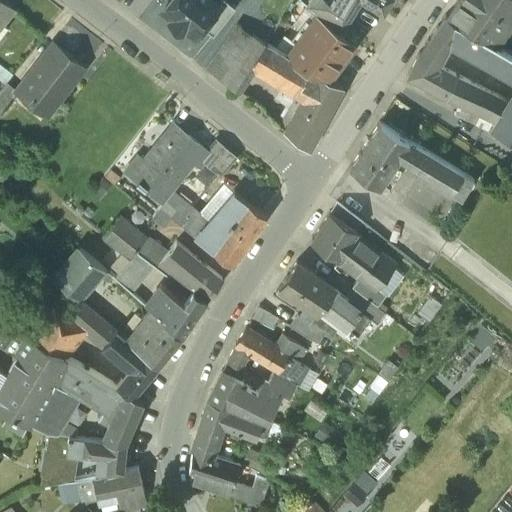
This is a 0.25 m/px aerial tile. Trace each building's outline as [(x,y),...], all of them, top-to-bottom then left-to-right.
[(0,0),(0,20),(12,5),(5,0),(0,0)] [(219,3),(215,0),(170,0),(163,10),(172,17),(170,20),(183,30),(185,27),(195,34),(202,26),(219,3)] [(221,0),(219,3),(202,26),(214,35),(235,7),(225,0),(221,0)] [(331,0),(330,3),(324,0),(323,0),(314,11),(341,32),(359,0),(362,0),(383,13),(390,0),(331,0)] [(511,21),(511,0),(458,0),(447,16),(463,25),(495,45),(496,45),(511,21)] [(355,43),(317,14),(303,33),(342,61),(355,43)] [(445,15),(428,41),(447,51),(450,45),(484,64),(495,45),(463,25),(447,16),(445,15)] [(288,54),(266,41),(236,24),(227,38),(207,67),(235,89),(250,67),(293,89),(298,87),(308,70),(291,62),(291,58),(292,56),(288,54)] [(342,61),(303,33),(288,54),(292,56),(291,58),(291,62),(308,70),(328,80),(329,79),(342,61)] [(52,41),(15,89),(17,90),(47,113),(84,66),(52,41)] [(417,57),(408,76),(459,103),(469,83),(438,67),(447,51),(428,41),(417,57)] [(511,54),(496,45),(495,45),(484,64),(511,81),(511,54)] [(0,77),(6,81),(13,72),(0,63),(0,77)] [(328,80),(308,70),(298,87),(306,91),(305,94),(304,93),(303,96),(300,94),(292,110),(295,111),(321,125),(342,87),(328,80)] [(6,81),(0,89),(0,112),(17,90),(15,89),(6,81)] [(496,122),(507,102),(469,83),(459,103),(496,122)] [(511,93),(507,102),(496,122),(493,127),(511,137),(511,93)] [(321,125),(295,111),(284,131),(309,150),(321,125)] [(409,143),(379,123),(349,168),(379,188),(401,155),(409,143)] [(185,137),(172,127),(146,159),(151,163),(137,179),(136,182),(158,201),(191,161),(197,165),(203,159),(208,152),(207,152),(187,135),(185,137)] [(0,138),(0,153),(18,167),(25,158),(0,138)] [(234,156),(216,141),(207,152),(208,152),(203,159),(219,174),(234,156)] [(463,175),(410,142),(409,143),(401,155),(410,160),(405,168),(450,195),(463,175)] [(141,156),(128,172),(137,179),(151,163),(146,159),(141,156)] [(493,162),(485,176),(497,184),(506,171),(493,162)] [(463,175),(450,195),(461,202),(473,181),(463,175)] [(225,185),(198,213),(209,222),(213,218),(208,214),(216,204),(221,209),(234,194),(225,185)] [(183,201),(172,192),(151,217),(162,227),(170,217),(171,217),(183,201)] [(216,204),(208,214),(213,218),(209,222),(195,238),(212,251),(246,203),(234,194),(221,209),(216,204)] [(183,201),(171,217),(179,224),(192,208),(183,201)] [(246,203),(212,251),(232,265),(266,217),(246,203)] [(361,223),(336,203),(330,214),(356,231),(361,223)] [(198,213),(192,208),(179,224),(195,238),(209,222),(198,213)] [(329,214),(311,240),(337,258),(338,258),(354,234),(356,231),(330,214),(329,214)] [(146,239),(121,217),(103,237),(129,259),(137,250),(146,239)] [(354,234),(338,258),(337,258),(336,259),(359,277),(373,288),(375,287),(393,263),(368,244),(354,234)] [(176,241),(166,254),(179,264),(189,252),(176,241)] [(105,268),(79,246),(53,277),(79,299),(105,268)] [(137,250),(129,259),(115,275),(132,291),(154,264),(152,262),(137,250)] [(200,261),(189,252),(179,264),(176,268),(191,280),(188,286),(193,289),(206,299),(222,279),(200,261)] [(179,264),(166,254),(159,262),(156,265),(166,273),(176,268),(179,264)] [(326,281),(296,261),(276,291),(293,303),(295,300),(306,307),(308,308),(312,302),(325,283),(326,281)] [(166,273),(166,275),(184,289),(188,286),(191,280),(176,268),(166,273)] [(373,288),(359,277),(352,287),(377,306),(386,295),(375,287),(373,288)] [(325,283),(312,302),(321,308),(335,290),(325,283)] [(193,289),(184,301),(161,284),(146,303),(150,306),(149,306),(165,320),(164,321),(181,336),(206,299),(193,289)] [(392,318),(355,289),(347,299),(358,308),(377,322),(384,328),(392,318)] [(347,299),(335,290),(321,308),(340,323),(345,326),(358,308),(347,299)] [(115,329),(82,301),(71,315),(70,316),(85,328),(102,343),(115,329)] [(71,315),(54,302),(28,334),(63,354),(75,341),(85,328),(70,316),(71,315)] [(321,308),(312,302),(308,308),(306,307),(300,315),(315,325),(333,337),(340,323),(321,308)] [(149,306),(132,328),(136,332),(129,341),(157,365),(181,336),(164,321),(165,320),(149,306)] [(277,319),(259,307),(251,320),(271,331),(277,319)] [(377,322),(358,308),(345,326),(364,340),(377,322)] [(300,315),(298,314),(289,327),(302,335),(327,348),(333,337),(315,325),(300,315)] [(274,345),(245,328),(236,344),(249,352),(278,370),(287,355),(288,354),(274,345)] [(129,341),(115,329),(102,343),(102,344),(129,368),(145,381),(157,365),(129,341)] [(299,342),(282,332),(274,345),(288,354),(287,355),(290,357),(299,342)] [(63,354),(28,334),(27,334),(13,358),(44,375),(45,374),(58,382),(77,393),(91,370),(76,362),(72,360),(63,354)] [(75,341),(63,354),(72,360),(75,356),(82,346),(75,341)] [(249,352),(236,344),(227,361),(242,368),(249,352)] [(0,380),(0,408),(32,424),(58,382),(45,374),(44,375),(13,358),(0,380)] [(129,368),(116,386),(132,396),(145,381),(129,368)] [(116,386),(91,370),(77,393),(82,396),(114,416),(111,420),(115,421),(131,429),(142,403),(132,396),(116,386)] [(264,380),(257,393),(241,385),(243,382),(222,372),(208,399),(262,420),(262,419),(265,420),(281,390),(288,394),(294,381),(275,370),(269,382),(264,380)] [(74,431),(71,430),(73,426),(65,421),(82,396),(77,393),(58,382),(32,424),(44,429),(48,431),(68,435),(72,435),(74,431)] [(262,420),(208,399),(197,433),(216,439),(220,426),(226,425),(256,437),(256,436),(262,420)] [(272,423),(262,419),(262,420),(256,436),(267,440),(272,423)] [(131,429),(115,421),(107,441),(125,444),(131,429)] [(79,454),(66,453),(68,435),(48,431),(46,449),(45,449),(41,475),(41,476),(40,487),(73,480),(79,454)] [(216,439),(197,433),(192,447),(211,453),(216,439)] [(72,435),(68,435),(66,453),(79,454),(73,480),(79,479),(91,476),(104,474),(122,471),(123,461),(125,444),(107,441),(72,435)] [(211,453),(192,447),(192,448),(188,471),(191,472),(190,480),(228,492),(229,493),(232,484),(239,463),(211,453)] [(260,470),(239,463),(232,484),(251,490),(255,477),(269,481),(260,509),(263,511),(275,477),(260,470)] [(122,471),(104,474),(91,476),(96,496),(102,495),(117,492),(121,511),(147,505),(137,468),(122,471)] [(370,490),(376,479),(364,472),(358,482),(370,490)] [(91,476),(79,479),(82,499),(86,498),(96,496),(91,476)] [(247,502),(247,504),(260,509),(269,481),(255,477),(247,502)] [(73,480),(60,483),(64,503),(82,499),(79,479),(73,480)] [(368,493),(352,479),(343,492),(358,504),(368,493)] [(251,490),(232,484),(229,493),(228,492),(227,495),(247,502),(251,490)] [(96,496),(86,498),(88,510),(105,507),(102,495),(96,496)] [(320,511),(311,503),(299,511),(320,511)]
